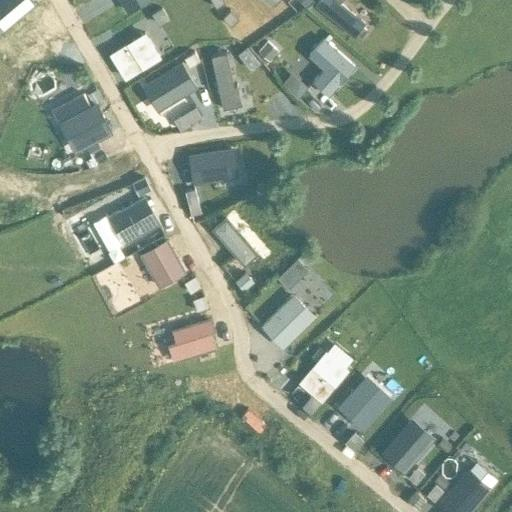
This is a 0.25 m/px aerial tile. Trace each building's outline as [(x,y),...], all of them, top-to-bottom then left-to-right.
[(0,0),(0,15),(18,0),(0,0)] [(122,0),(128,10),(144,0),(122,0)] [(320,0),(316,5),(354,35),(356,32),(361,36),(367,29),(362,25),(365,22),(340,2),(340,0),(320,0)] [(162,7),(153,13),(160,23),(168,17),(162,7)] [(230,8),(222,15),(231,24),(239,17),(230,8)] [(145,32),(111,53),(126,76),(160,55),(145,32)] [(324,38),(309,54),(324,68),(313,80),(329,93),(354,65),(324,38)] [(268,40),(259,50),(269,58),(277,48),(268,40)] [(248,44),(238,52),(246,61),(255,54),(248,44)] [(227,50),(211,54),(223,107),(224,107),(224,105),(239,101),(236,84),(238,84),(237,82),(234,83),(233,77),(227,50)] [(195,51),(185,57),(190,65),(200,59),(195,51)] [(182,62),(147,83),(162,107),(196,86),(182,62)] [(14,83),(6,91),(12,97),(20,88),(14,83)] [(96,89),(87,94),(93,103),(102,98),(96,89)] [(96,102),(64,119),(79,148),(89,143),(97,139),(112,131),(96,102)] [(97,139),(89,143),(92,150),(101,146),(97,139)] [(234,175),(229,147),(189,154),(194,182),(234,175)] [(69,154),(62,158),(66,164),(72,161),(69,154)] [(92,156),(86,159),(89,166),(96,162),(92,156)] [(145,176),(134,182),(139,193),(150,187),(145,176)] [(221,190),(213,195),(220,208),(228,204),(221,190)] [(119,210),(108,216),(114,226),(115,225),(125,241),(159,221),(144,196),(119,211),(119,210)] [(257,253),(247,240),(247,237),(240,230),(238,230),(226,216),(212,227),(244,264),(257,253)] [(167,239),(142,254),(159,285),(185,270),(167,239)] [(245,272),(236,280),(244,289),(253,281),(245,272)] [(195,276),(185,282),(191,291),(200,286),(195,276)] [(204,295),(194,299),(197,310),(208,306),(204,295)] [(286,302),(263,324),(283,345),(312,317),(298,302),(298,300),(293,295),(291,295),(286,300),(286,302)] [(177,341),(170,344),(175,359),(215,347),(210,331),(214,330),(210,318),(174,329),(177,341)] [(318,360),(301,381),(322,398),(347,368),(346,367),(353,357),(335,342),(327,351),(326,350),(318,360)] [(364,378),(340,405),(363,427),(388,400),(364,378)] [(311,395),(303,405),(311,411),(319,402),(311,395)] [(409,419),(383,450),(404,469),(431,438),(409,419)] [(355,432),(346,441),(354,448),(363,439),(355,432)] [(443,436),(437,442),(446,450),(452,444),(443,436)] [(458,450),(452,457),(461,464),(467,458),(458,450)] [(466,470),(440,501),(452,511),(467,511),(488,488),(498,476),(476,458),(466,470)] [(418,465),(410,474),(416,479),(424,470),(418,465)] [(436,482),(428,491),(434,496),(442,487),(436,482)] [(416,491),(408,500),(417,507),(424,498),(416,491)]
